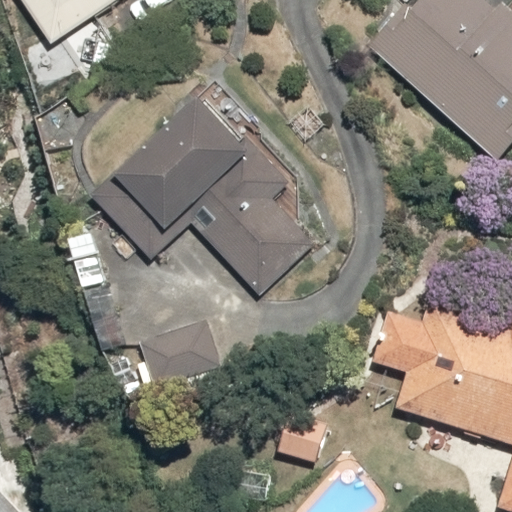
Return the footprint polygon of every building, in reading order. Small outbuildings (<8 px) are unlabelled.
[(37,0),(66,44),(133,0),(37,0)] [(409,0),(413,4),(376,45),(506,163),(511,157),(511,9),(501,0),(409,0)] [(181,125),(104,196),(164,261),(202,226),(271,301),(330,246),(288,200),(306,184),(228,100),(190,135),(181,125)] [(511,507),(511,325),(511,326),(507,343),(468,332),(473,318),(438,308),(435,318),(400,308),(383,367),(418,377),(408,412),(511,441),(511,503),(511,507)] [(221,320),(156,341),(177,403),(213,391),(209,379),(238,369),(221,320)] [(338,416),(299,409),(291,455),(330,462),(338,416)] [(0,511),(35,511),(0,481),(0,511)]
